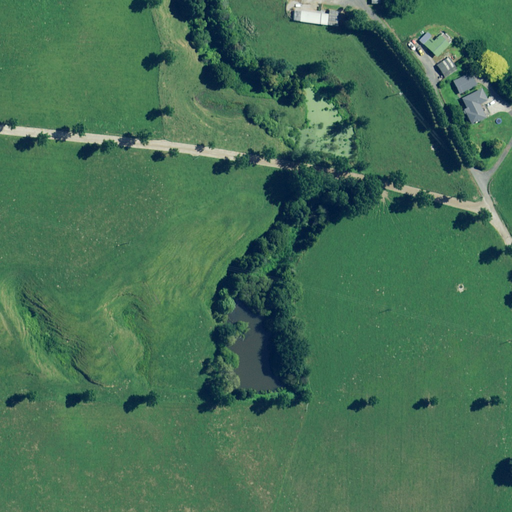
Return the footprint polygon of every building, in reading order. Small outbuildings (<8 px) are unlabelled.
[(314,24),(325,25),(326,15),(293,10),(291,21),(307,23),(314,24)] [(326,15),(325,25),(336,27),(337,16),(338,12),(327,11),(326,15)] [(429,36),(426,32),(418,40),(435,57),(450,42),(440,33),(432,42),(428,38),(429,36)] [(456,64),(450,56),(435,66),(444,78),(458,68),(456,64)] [(476,86),(470,73),(452,82),(458,94),(476,86)] [(486,101),(480,89),(460,99),(465,109),(463,110),(470,125),(484,118),(478,105),(486,101)]
